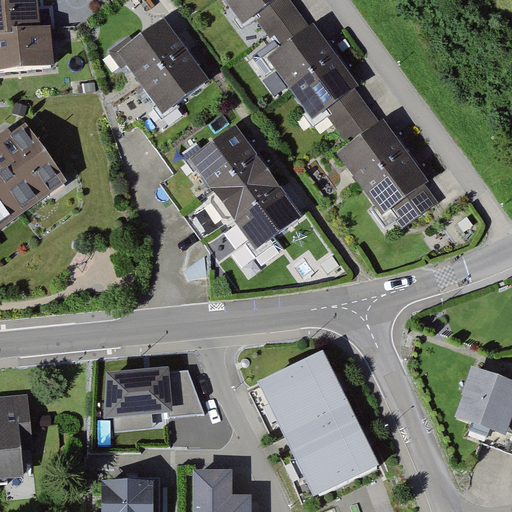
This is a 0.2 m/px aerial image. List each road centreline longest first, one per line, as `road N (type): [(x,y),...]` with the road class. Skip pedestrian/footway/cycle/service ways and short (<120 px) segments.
road 1 (residential): [(340,0),(511,238)]
road 2 (residential): [(360,308),(453,511)]
road 3 (unclassified): [(0,345),(208,325)]
road 4 (residential): [(208,325),(226,398),(280,511)]
road 5 (unclassified): [(360,308),(511,252)]
road 6 (unclassified): [(208,325),(360,308)]
